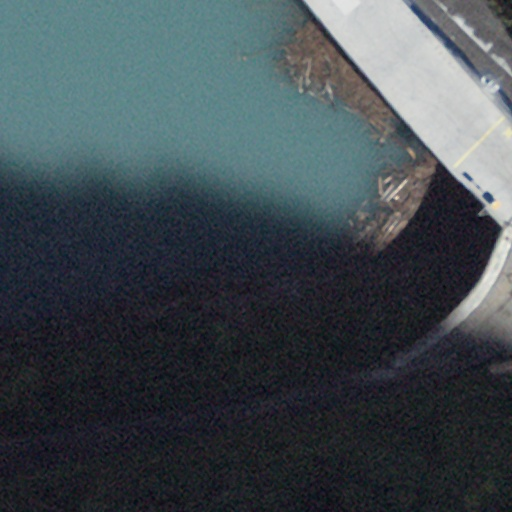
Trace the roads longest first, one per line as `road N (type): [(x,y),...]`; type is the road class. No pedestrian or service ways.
road 1 (unclassified): [(511,327),(402,374),(0,457)]
road 2 (unclassified): [(350,0),(511,183)]
